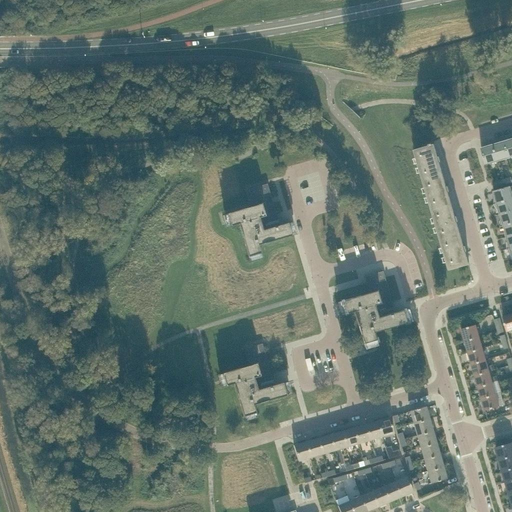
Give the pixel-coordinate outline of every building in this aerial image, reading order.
[(498,161),(509,158),(504,142),(493,145),(498,161)] [(423,179),(443,174),(440,162),(441,162),(440,156),(438,157),(435,144),(433,145),(432,144),(429,144),(430,146),(414,150),(423,179)] [(486,164),(498,161),(493,145),(481,148),(486,164)] [(447,186),(443,174),(423,179),(432,210),(452,205),(449,192),(450,192),(448,186),(447,186)] [(511,180),(511,177),(503,179),(505,185),(511,183),(511,180)] [(493,189),(505,185),(503,179),(492,183),(493,189)] [(498,203),(511,199),(511,192),(510,187),(494,192),(498,203)] [(278,220),(272,198),(269,190),(250,196),(253,206),(227,213),(227,214),(225,215),(228,226),(231,225),(231,226),(239,223),(248,256),(249,256),(249,259),(261,255),(260,253),(261,253),(258,245),(291,235),(294,234),(290,223),(288,223),(271,228),(270,222),(278,220)] [(501,214),(511,210),(511,199),(498,203),(501,214)] [(456,217),(452,205),(432,210),(440,239),(461,234),(457,222),(459,222),(457,216),(456,217)] [(504,226),(511,223),(511,210),(501,214),(504,226)] [(464,246),(461,234),(440,239),(449,270),(470,264),(466,252),(467,251),(466,246),(464,246)] [(385,278),(385,277),(383,271),(364,276),(366,282),(366,283),(367,283),(369,292),(369,293),(343,300),(347,313),(354,311),(364,343),(376,340),(374,332),(407,323),(403,310),(394,313),(392,307),(393,307),(393,306),(384,278),(385,278)] [(507,332),(511,330),(511,314),(503,317),(507,332)] [(498,333),(504,332),(500,318),(494,320),(498,333)] [(465,341),(479,336),(476,325),(461,329),(465,341)] [(483,348),(479,337),(479,336),(465,341),(468,352),(483,348)] [(471,364),(486,359),(483,348),(468,352),(471,364)] [(264,351),(264,350),(245,355),(246,356),(249,365),(222,373),(223,373),(220,374),(223,386),(226,385),(226,386),(234,383),(243,416),(244,416),(244,418),(256,415),(255,412),(256,412),(254,404),(286,395),(289,394),(285,382),(283,383),(282,383),(267,387),(265,382),(273,379),(272,379),(264,351)] [(475,375),(490,371),(486,359),(471,364),(475,375)] [(497,376),(491,377),(490,371),(475,375),(478,387),(493,383),(498,381),(497,376)] [(482,399),(496,394),(493,383),(478,387),(482,399)] [(485,410),(500,406),(496,394),(482,399),(485,410)] [(427,412),(425,406),(410,411),(413,423),(429,418),(427,412)] [(382,437),(394,433),(389,417),(383,419),(377,421),(382,437)] [(417,435),(433,430),(429,418),(413,423),(417,435)] [(382,437),(377,421),(377,420),(371,422),(371,423),(365,424),(370,440),(382,437)] [(370,440),(365,424),(359,426),(353,428),(358,444),(370,440)] [(358,444),(353,428),(353,427),(347,429),(347,430),(342,431),(346,447),(358,444)] [(420,447),(436,442),(433,430),(417,435),(420,447)] [(346,447),(342,431),(335,433),(330,435),(334,451),(346,447)] [(334,451),(330,435),(330,434),(323,436),(318,438),(322,454),(334,451)] [(322,454),(318,438),(311,440),(306,442),(310,458),(322,454)] [(310,458),(306,442),(306,441),(299,443),(294,445),(298,461),(310,458)] [(424,459),(439,454),(436,442),(420,447),(424,459)] [(511,444),(511,443),(496,448),(499,459),(511,455),(511,444)] [(427,471),(443,466),(439,454),(424,459),(427,471)] [(503,471),(511,468),(511,455),(499,459),(503,471)] [(445,472),(444,472),(443,466),(427,471),(431,483),(447,478),(445,472)] [(506,482),(511,480),(511,468),(503,471),(506,482)] [(402,496),(413,491),(407,476),(396,481),(402,496)] [(390,501),(402,496),(396,481),(384,486),(390,501)] [(379,506),(390,501),(384,486),(373,491),(379,506)] [(367,511),(379,506),(373,491),(361,496),(367,511)] [(353,511),(364,511),(367,511),(361,496),(349,501),(353,511)] [(340,511),(353,511),(349,501),(338,506),(340,511)]
